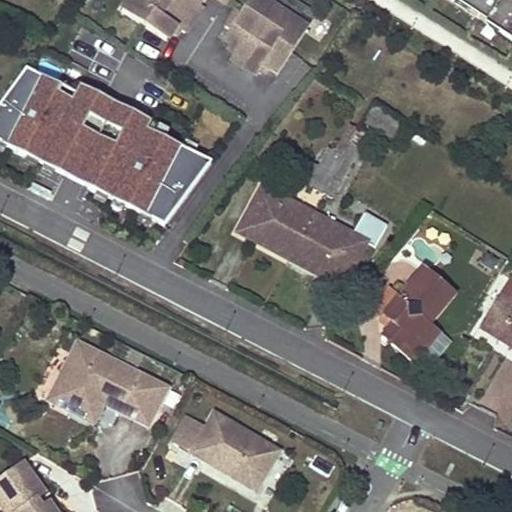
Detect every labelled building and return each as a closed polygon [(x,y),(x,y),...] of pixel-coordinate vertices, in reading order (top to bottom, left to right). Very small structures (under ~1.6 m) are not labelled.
[(127,0),(120,12),(164,41),(170,33),(174,27),(183,34),(201,7),(191,1),(191,0),(217,0),(226,5),(229,0),(127,0)] [(262,4),(255,0),(247,0),(239,13),(221,41),(235,50),(229,60),(255,77),(258,73),(261,68),(276,77),(305,33),(278,14),(262,4)] [(274,0),(264,0),(262,4),(278,14),(283,6),(274,0)] [(289,0),(286,0),(278,14),(305,33),(315,17),(289,0)] [(511,0),(447,0),(453,4),(455,0),(464,0),(504,25),(499,34),(511,41),(511,0)] [(464,0),(455,0),(453,4),(499,34),(504,25),(464,0)] [(239,13),(234,11),(223,28),(227,31),(239,13)] [(179,30),(174,27),(170,33),(175,36),(179,30)] [(235,50),(229,46),(226,51),(232,55),(235,50)] [(267,72),(261,68),(258,73),(264,77),(267,72)] [(61,89),(25,71),(0,105),(0,145),(5,148),(26,159),(37,164),(41,166),(76,97),(74,96),(71,103),(57,96),(61,89)] [(78,88),(74,96),(145,131),(146,132),(150,124),(78,88)] [(71,103),(74,96),(61,89),(57,96),(71,103)] [(54,173),(87,190),(103,159),(106,161),(115,142),(134,152),(145,131),(76,97),(41,166),(43,167),(54,173)] [(347,131),(342,141),(335,153),(344,158),(359,131),(362,124),(373,105),(365,101),(348,131),(347,131)] [(400,120),(373,105),(362,124),(390,139),(400,120)] [(156,127),(152,135),(163,141),(167,133),(156,127)] [(151,222),(163,228),(210,165),(192,156),(181,150),(146,132),(145,131),(134,152),(115,142),(106,161),(103,159),(87,190),(96,194),(107,200),(113,203),(124,209),(140,217),(151,222)] [(344,158),(324,196),(333,200),(367,135),(359,131),(344,158)] [(336,138),(329,150),(335,153),(342,141),(336,138)] [(185,142),(181,150),(192,156),(196,148),(185,142)] [(329,150),(322,146),(310,169),(308,167),(299,183),(309,188),(329,150)] [(335,153),(329,150),(309,188),(324,196),(344,158),(335,153)] [(37,164),(26,159),(23,165),(34,171),(37,164)] [(54,173),(43,167),(40,174),(51,179),(54,173)] [(31,183),(28,189),(48,200),(51,194),(31,183)] [(304,211),(261,188),(238,233),(290,260),(314,216),(304,211)] [(107,200),(96,194),(93,201),(104,206),(107,200)] [(124,209),(113,203),(110,209),(121,215),(124,209)] [(307,205),(304,211),(314,216),(316,210),(307,205)] [(352,236),(314,216),(290,260),(329,281),(344,251),(358,259),(366,244),(352,236)] [(363,216),(352,236),(366,244),(375,248),(386,228),(363,216)] [(151,222),(140,217),(137,223),(148,228),(151,222)] [(358,259),(344,251),(329,281),(342,288),(358,259)] [(453,294),(422,268),(399,297),(384,316),(393,324),(387,331),(381,338),(413,365),(439,334),(428,324),(453,294)] [(511,280),(509,279),(498,297),(511,305),(511,280)] [(399,297),(384,284),(370,302),(378,323),(384,316),(399,297)] [(511,305),(498,297),(479,328),(511,348),(511,305)] [(393,324),(384,316),(378,323),(387,331),(393,324)] [(87,350),(75,344),(69,357),(81,363),(87,350)] [(164,388),(87,350),(81,363),(69,357),(52,390),(73,401),(67,414),(87,424),(98,403),(103,406),(145,426),(164,388)] [(73,401),(52,390),(46,403),(67,414),(73,401)] [(103,406),(98,403),(87,424),(93,427),(103,406)] [(213,413),(205,427),(187,417),(172,444),(204,462),(209,454),(231,467),(226,475),(253,491),(276,450),(213,413)] [(231,467),(209,454),(204,462),(226,475),(231,467)] [(43,494),(23,465),(0,480),(0,505),(4,511),(51,511),(47,505),(42,509),(35,500),(43,494)]
